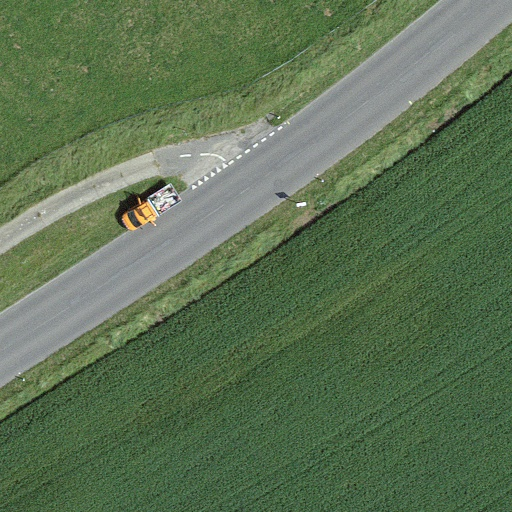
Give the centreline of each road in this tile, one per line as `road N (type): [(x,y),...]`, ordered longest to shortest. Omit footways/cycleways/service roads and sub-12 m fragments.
road 1 (tertiary): [(0,359),(204,223),(352,145),(499,0)]
road 2 (track): [(0,246),(148,164),(352,145)]
